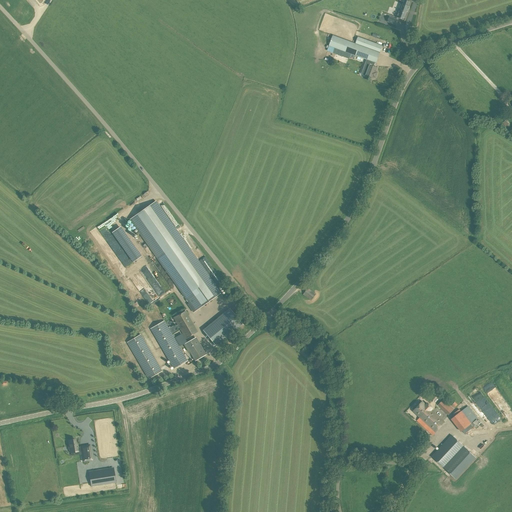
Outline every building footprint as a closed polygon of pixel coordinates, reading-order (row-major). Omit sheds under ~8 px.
[(400,4),(399,9),(401,9),(400,11),(399,11),(396,19),(389,17),(387,22),(396,25),(399,18),(403,20),(407,12),(410,6),(408,6),(410,2),(405,0),(404,0),(403,5),(400,4)] [(333,35),(327,51),(347,58),(349,58),(353,59),(355,55),(367,60),(374,62),(374,63),(376,63),(380,53),(355,44),(333,35)] [(358,37),(355,44),(380,53),(382,46),(358,37),(357,37),(358,37)] [(367,60),(364,69),(367,71),(366,76),(373,78),(375,79),(375,78),(377,72),(375,72),(376,68),(374,67),(372,66),(374,63),(374,62),(367,60)] [(187,299),(195,310),(220,293),(155,202),(131,219),(158,258),(187,299)] [(120,227),(111,233),(132,262),(141,256),(120,227)] [(311,300),(316,294),(308,289),(304,295),(311,300)] [(216,346),(242,325),(230,309),(221,316),(224,319),(206,333),(216,346)] [(186,338),(197,332),(186,311),(174,318),(186,338)] [(173,368),(186,361),(164,320),(151,328),(173,368)] [(148,379),(161,371),(140,335),(127,342),(148,379)] [(199,348),(193,339),(185,344),(187,348),(195,361),(205,355),(200,347),(199,348)] [(443,400),(438,405),(448,415),(454,409),(443,400)] [(432,435),(444,422),(432,410),(433,409),(427,403),(426,405),(422,402),(413,411),(420,418),(417,421),(432,435)] [(461,412),(459,410),(451,416),(453,418),(461,412)] [(432,456),(444,468),(463,447),(451,435),(432,456)] [(70,446),(68,446),(69,450),(70,450),(71,452),(81,451),(82,454),(83,461),(92,460),(90,445),(81,447),(78,447),(77,444),(76,444),(75,439),(69,440),(70,446)] [(444,468),(456,479),(475,458),(463,447),(444,468)] [(114,469),(89,473),(91,486),(116,483),(114,469)]
